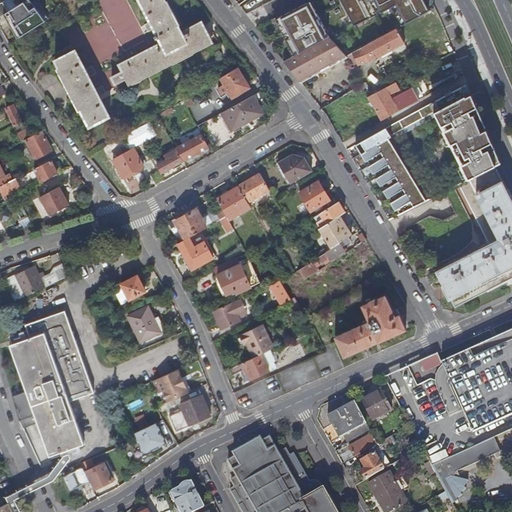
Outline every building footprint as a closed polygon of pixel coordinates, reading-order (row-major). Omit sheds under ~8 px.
[(16,7),(3,15),(18,39),(42,24),(27,0),(16,7)] [(139,0),(151,21),(147,24),(150,30),(154,27),(158,34),(155,35),(158,40),(160,38),(162,43),(120,65),(124,71),(113,77),(116,84),(127,78),(131,85),(149,76),(185,57),(215,42),(206,26),(204,22),(183,32),(180,26),(182,25),(169,0),(167,1),(166,0),(139,0)] [(376,14),(390,7),(400,26),(435,7),(431,0),(341,0),(355,26),(369,18),(368,17),(375,13),(376,14)] [(298,54),(330,37),(315,8),(312,10),(308,2),(279,18),(283,25),(280,27),(291,47),(293,46),(298,54)] [(0,16),(3,15),(16,7),(15,5),(1,13),(0,11),(0,16)] [(405,42),(397,28),(352,52),(352,53),(346,56),(347,58),(353,65),(358,64),(369,61),(405,42)] [(330,37),(298,54),(295,56),(284,62),(285,62),(302,83),(347,58),(346,56),(330,37)] [(60,68),(58,69),(74,100),(79,112),(82,110),(90,127),(111,116),(102,99),(101,98),(100,96),(105,94),(101,87),(97,89),(90,76),(94,74),(91,67),(87,69),(77,50),(56,60),(60,68)] [(238,67),(221,77),(225,84),(219,87),(223,94),(229,90),(233,97),(250,87),(238,67)] [(387,95),(396,90),(392,84),(367,97),(382,120),(396,112),(387,95)] [(501,162),(468,84),(436,102),(442,114),(433,119),(438,127),(449,121),(451,126),(446,129),(462,160),(467,157),(469,161),(464,163),(471,177),(494,166),(501,162)] [(253,95),(250,97),(260,115),(263,113),(267,120),(275,106),(265,89),(253,95)] [(398,111),(411,104),(405,94),(393,100),(398,111)] [(194,104),(189,97),(184,100),(189,108),(194,104)] [(250,97),(222,113),(232,131),(260,115),(250,97)] [(442,114),(436,102),(386,128),(391,136),(401,130),(404,135),(433,119),(442,114)] [(14,105),(7,109),(15,125),(22,122),(14,105)] [(221,114),(204,121),(213,142),(230,134),(221,114)] [(18,134),(22,141),(35,135),(31,127),(18,134)] [(391,136),(386,128),(356,145),(362,154),(366,162),(369,161),(370,164),(368,166),(373,173),(375,172),(378,177),(376,178),(381,186),(383,184),(385,189),(384,190),(388,198),(390,196),(393,201),(391,202),(395,210),(397,209),(401,214),(426,200),(391,136)] [(43,132),(27,140),(36,159),(41,157),(42,159),(44,157),(43,155),(53,150),(43,132)] [(209,148),(202,135),(177,148),(177,149),(183,160),(184,161),(209,148)] [(9,148),(4,150),(6,155),(11,153),(14,152),(11,147),(9,148)] [(134,148),(114,160),(124,177),(144,166),(134,148)] [(183,160),(177,149),(165,155),(167,159),(157,165),(161,170),(162,172),(164,172),(166,171),(168,174),(173,171),(171,168),(179,164),(178,163),(183,160)] [(293,154),(279,162),(291,183),(312,171),(304,157),(293,154)] [(366,162),(362,154),(353,159),(358,167),(366,162)] [(52,160),(35,168),(42,182),(59,173),(52,160)] [(0,186),(12,180),(9,174),(5,175),(0,164),(0,186)] [(373,173),(368,166),(360,171),(365,179),(373,173)] [(451,297),(456,306),(511,277),(511,201),(494,166),(471,177),(467,179),(458,184),(489,244),(438,271),(443,281),(444,284),(451,297)] [(168,178),(164,172),(162,172),(161,170),(160,171),(151,175),(156,184),(161,181),(162,181),(168,178)] [(261,173),(239,185),(249,202),(270,190),(261,173)] [(381,186),(376,178),(367,183),(372,191),(381,186)] [(18,187),(14,179),(12,180),(0,186),(0,190),(1,192),(5,201),(8,200),(5,194),(18,187)] [(319,181),(300,193),(311,211),(330,199),(319,181)] [(239,185),(218,198),(224,209),(227,216),(230,220),(252,207),(249,202),(239,185)] [(62,186),(40,197),(50,216),(70,205),(64,194),(66,193),(62,186)] [(388,198),(384,190),(375,196),(379,203),(388,198)] [(345,212),(338,201),(315,216),(321,227),(340,215),(345,212)] [(395,210),(391,202),(382,208),(387,215),(395,210)] [(195,234),(208,227),(198,209),(177,220),(187,239),(195,234)] [(227,216),(224,209),(218,212),(222,219),(229,232),(234,229),(230,220),(227,216)] [(321,227),(320,227),(326,237),(332,247),(339,242),(340,243),(349,237),(352,235),(349,229),(346,225),(343,220),(340,215),(321,227)] [(366,239),(362,233),(358,235),(362,242),(366,239)] [(200,244),(195,234),(187,239),(185,239),(181,242),(179,243),(193,269),(214,258),(205,241),(200,244)] [(293,245),(287,234),(283,237),(288,247),(293,245)] [(316,272),(320,269),(317,265),(324,260),(325,262),(347,248),(345,245),(351,240),(349,237),(340,243),(311,261),(300,269),(305,279),(315,272),(316,272)] [(281,266),(287,277),(295,272),(289,261),(282,250),(275,253),(281,266)] [(239,257),(215,267),(219,274),(227,294),(237,289),(238,292),(260,282),(250,259),(241,263),(239,257)] [(16,274),(27,296),(46,286),(35,264),(16,274)] [(224,295),(227,294),(219,274),(215,276),(224,295)] [(138,275),(122,283),(130,299),(146,291),(138,275)] [(292,299),(280,280),(272,284),(275,290),(274,291),(281,304),(292,299)] [(335,337),(344,357),(406,329),(399,314),(395,316),(385,294),(362,305),(368,319),(362,321),(364,324),(335,337)] [(241,300),(214,311),(222,328),(240,320),(238,315),(246,311),(241,300)] [(150,305),(129,315),(142,341),(163,332),(150,305)] [(94,391),(66,310),(27,324),(31,336),(11,343),(26,386),(12,391),(12,393),(17,411),(19,418),(21,422),(23,427),(32,424),(39,422),(50,455),(63,450),(68,448),(84,442),(69,400),(79,396),(94,391)] [(247,343),(254,357),(262,353),(274,347),(263,324),(240,335),(245,344),(247,343)] [(473,433),(511,414),(511,332),(442,364),(473,433)] [(254,357),(230,369),(233,375),(246,368),(251,378),(264,372),(260,365),(263,363),(266,361),(262,353),(254,357)] [(178,369),(153,381),(159,393),(163,391),(168,402),(169,402),(188,393),(178,369)] [(392,411),(381,390),(362,400),(372,421),(392,411)] [(170,416),(177,432),(211,416),(201,395),(181,404),(183,410),(170,416)] [(172,410),(169,402),(168,402),(158,407),(161,415),(172,410)] [(367,424),(355,402),(328,417),(340,438),(344,436),(348,444),(371,431),(367,424)] [(136,421),(141,430),(155,423),(150,412),(135,419),(136,421)] [(405,429),(410,426),(404,415),(399,418),(405,429)] [(155,423),(141,430),(136,421),(130,424),(135,433),(138,438),(144,452),(166,442),(156,423),(155,423)] [(355,457),(361,454),(367,450),(378,444),(373,434),(350,447),(355,457)] [(363,482),(391,465),(383,451),(396,443),(392,436),(378,444),(367,450),(370,456),(364,459),(361,461),(365,469),(361,471),(361,472),(359,473),(363,482)] [(337,511),(336,509),(334,509),(329,499),(329,498),(326,493),(325,493),(324,490),(323,490),(320,486),(319,484),(317,483),(315,482),(313,482),(311,482),(310,483),(294,455),(290,458),(285,450),(279,454),(269,438),(262,442),(260,439),(233,454),(235,457),(228,462),(237,477),(232,481),(236,488),(231,491),(233,496),(242,511),(337,511)] [(494,438),(432,466),(445,492),(448,497),(452,504),(457,501),(455,499),(461,496),(460,494),(465,489),(463,488),(467,481),(453,477),(455,473),(500,452),(494,438)] [(68,448),(63,450),(64,454),(49,474),(32,483),(20,489),(7,496),(10,502),(14,511),(20,511),(14,500),(35,489),(55,478),(71,457),(68,448)] [(364,459),(370,456),(367,450),(361,454),(364,459)] [(85,468),(97,463),(94,457),(83,462),(85,468)] [(71,489),(89,480),(81,463),(78,464),(80,469),(75,471),(74,469),(72,471),(72,472),(65,476),(71,489)] [(105,463),(88,471),(96,488),(113,480),(105,463)] [(389,473),(369,485),(384,511),(389,511),(406,502),(389,473)] [(176,502),(181,511),(197,511),(205,508),(192,483),(188,483),(187,483),(185,484),(184,485),(183,486),(182,487),(181,489),(170,494),(174,503),(176,502)] [(439,502),(448,497),(445,492),(436,497),(439,502)] [(0,507),(0,511),(14,511),(10,502),(0,507)]
